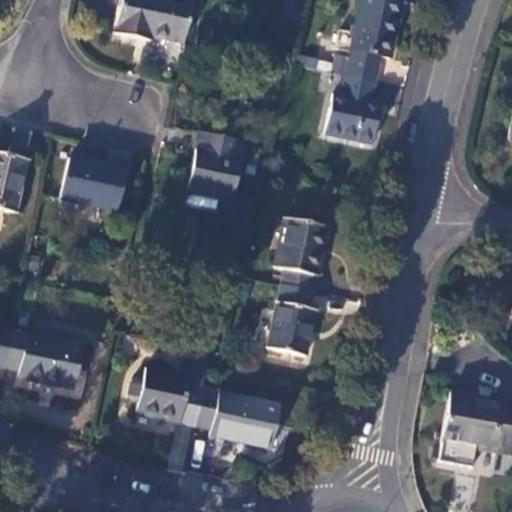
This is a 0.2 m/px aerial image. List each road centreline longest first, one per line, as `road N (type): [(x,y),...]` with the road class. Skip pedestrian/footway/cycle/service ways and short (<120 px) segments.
road 1 (residential): [(419,221),(364,502)]
road 2 (residential): [(474,0),(419,221)]
road 3 (tertiary): [(0,465),(165,511)]
